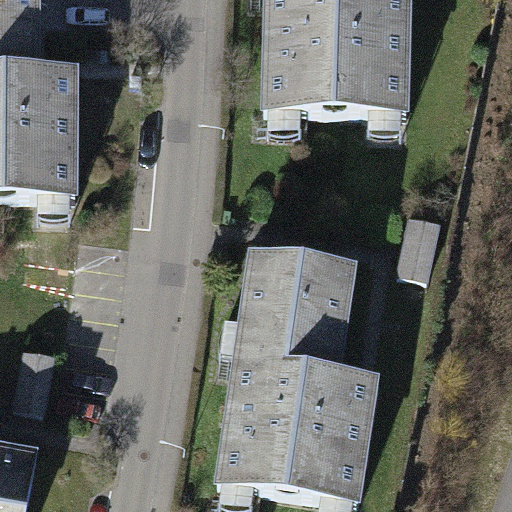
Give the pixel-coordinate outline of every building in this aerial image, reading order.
[(0,0),(0,196),(81,196),(80,67),(47,67),(46,0),(0,0)] [(260,0),(257,116),(406,119),(408,0),(260,0)] [(438,229),(407,222),(395,282),(426,288),(438,229)] [(246,255),(212,491),(358,511),(377,381),(338,376),(353,270),(246,255)] [(58,360),(25,355),(14,416),(47,421),(58,360)] [(0,511),(37,511),(47,457),(0,448),(0,511)]
